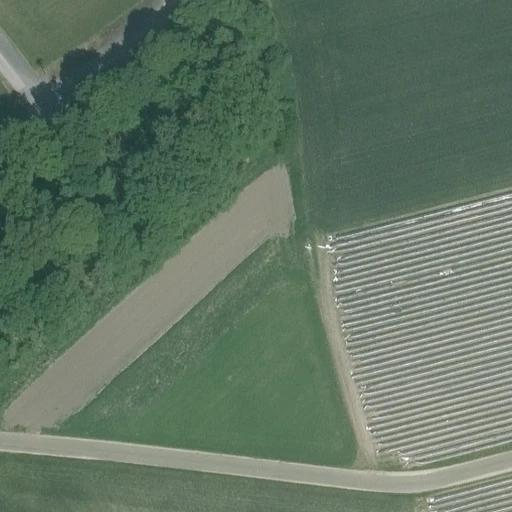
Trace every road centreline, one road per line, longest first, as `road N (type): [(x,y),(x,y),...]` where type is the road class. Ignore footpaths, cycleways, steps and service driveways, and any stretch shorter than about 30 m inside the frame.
road 1 (unclassified): [(511,463),(390,495),(0,445)]
road 2 (unclassified): [(0,159),(183,0)]
